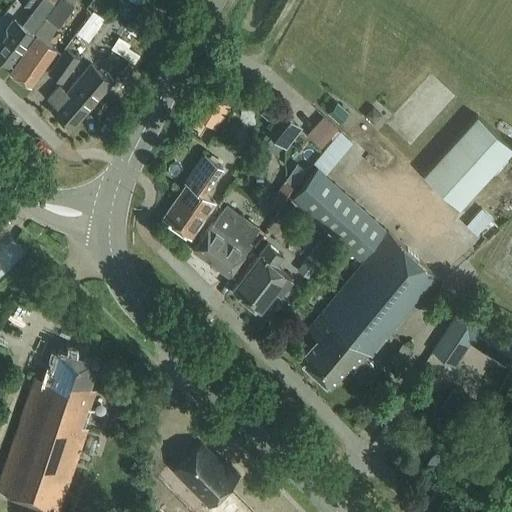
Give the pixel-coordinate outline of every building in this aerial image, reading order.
[(55,3),(51,0),(41,0),(22,24),(14,17),(5,28),(7,33),(0,41),(0,56),(9,63),(45,16),(55,3)] [(57,0),(55,3),(46,17),(59,26),(74,4),(68,0),(57,0)] [(95,7),(81,30),(93,38),(108,15),(95,7)] [(14,74),(30,86),(56,50),(36,35),(13,66),(17,69),(14,74)] [(80,59),(65,47),(47,72),(62,83),(80,59)] [(110,84),(94,69),(91,66),(65,93),(58,86),(47,98),(58,108),(54,112),(69,126),(84,109),(86,110),(110,84)] [(216,127),(229,106),(206,93),(194,115),(216,127)] [(269,104),(261,113),(273,123),(281,115),(269,104)] [(378,119),(378,111),(373,106),(365,115),(374,123),(378,119)] [(286,150),(301,128),(283,115),(267,136),(286,150)] [(460,207),(511,150),(511,147),(477,115),(424,174),(460,207)] [(348,154),(360,161),(368,147),(357,140),(348,154)] [(185,181),(187,183),(162,218),(190,237),(215,201),(203,193),(222,165),(204,153),(185,181)] [(385,228),(318,167),(290,197),(358,259),(385,228)] [(285,182),(278,192),(288,198),(294,188),(285,182)] [(474,222),(484,231),(498,214),(487,205),(474,222)] [(194,249),(228,274),(260,230),(226,206),(194,249)] [(438,277),(392,236),(388,232),(306,329),(316,338),(299,357),(329,384),(346,365),(350,369),(351,368),(361,377),(366,376),(372,370),(372,365),(362,356),(366,352),(370,355),(385,339),(386,340),(438,277)] [(268,244),(264,249),(232,288),(260,310),(276,291),(280,294),(292,279),(276,266),(283,257),(268,244)] [(327,253),(319,247),(314,253),(311,250),(296,269),(308,278),(327,253)] [(511,356),(511,337),(462,305),(432,351),(455,366),(471,342),(506,365),(511,356)] [(1,491),(58,511),(93,409),(88,408),(95,388),(89,386),(97,361),(59,348),(47,385),(37,382),(1,491)] [(418,450),(434,460),(448,438),(454,442),(464,427),(458,423),(473,400),(453,387),(436,414),(432,411),(422,427),(429,432),(418,450)] [(210,503),(238,475),(225,461),(221,464),(201,443),(175,469),(210,503)] [(243,484),(226,511),(272,511),(277,503),(243,484)]
